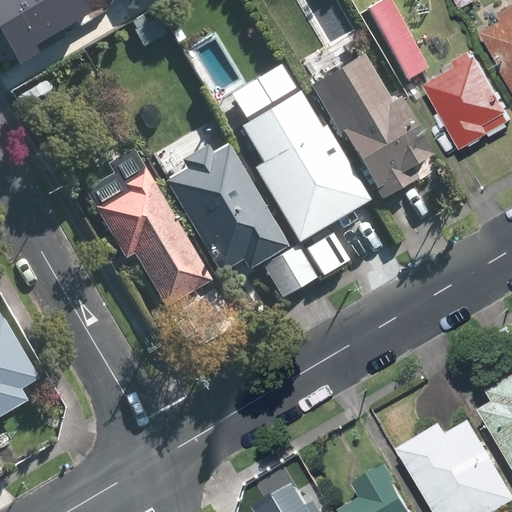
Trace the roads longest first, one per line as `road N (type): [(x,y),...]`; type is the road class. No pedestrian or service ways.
road 1 (residential): [(511,250),(147,464)]
road 2 (residential): [(147,464),(129,400),(0,191)]
